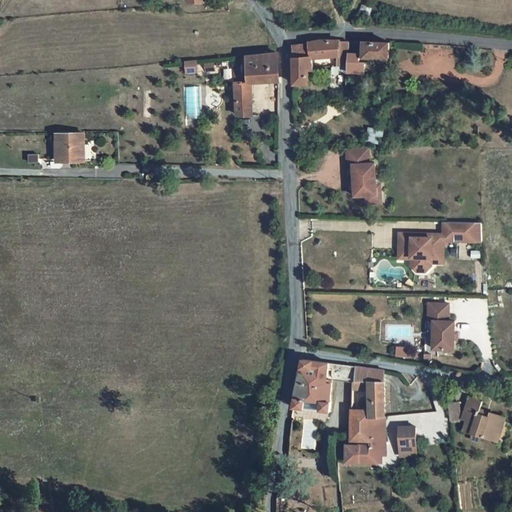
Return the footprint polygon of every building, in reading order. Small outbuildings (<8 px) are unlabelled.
[(371,58),(372,40),(347,41),(347,57),(371,58)] [(308,42),(291,43),(290,81),(305,81),(305,67),(308,67),(308,56),(308,42)] [(323,42),(308,42),(308,56),(322,56),(321,67),(332,67),(333,43),(323,43),(323,42)] [(252,85),(276,83),(274,53),(247,55),(247,62),(241,62),(242,68),(235,69),(236,117),(253,116),(252,85)] [(368,126),(365,140),(380,143),(383,130),(368,126)] [(62,155),(81,156),(81,138),(86,138),(86,128),(60,128),(59,144),(63,144),(62,155)] [(359,160),(358,144),(351,144),(336,143),(337,161),(342,161),(342,173),(342,180),(343,193),(354,193),(365,192),(365,182),(364,160),(359,160)] [(369,181),(365,182),(365,192),(354,193),(354,200),(369,200),(369,181)] [(401,254),(401,261),(406,267),(415,268),(421,262),(421,259),(421,254),(433,255),(434,241),(437,241),(438,237),(473,239),(472,220),(434,218),(434,231),(422,230),(422,234),(405,233),(405,230),(395,229),(395,236),(389,236),(389,249),(401,249),(401,254)] [(441,301),(421,301),(420,318),(426,318),(426,328),(425,338),(425,346),(445,347),(446,336),(446,330),(446,319),(440,319),(441,301)] [(396,345),(395,356),(407,357),(408,346),(396,345)] [(297,355),(290,399),(324,403),(325,380),(350,381),(352,381),(354,362),(312,356),(312,357),(297,355)] [(352,381),(350,381),(350,409),(367,409),(368,414),(382,414),(379,366),(354,362),(352,381)] [(496,422),(499,412),(483,406),(482,411),(473,408),(475,403),(477,396),(464,391),(456,412),(461,414),(458,424),(487,435),(492,421),(496,422)] [(368,440),(367,416),(368,414),(367,409),(350,409),(348,439),(368,440)] [(382,414),(368,414),(367,416),(368,440),(368,444),(345,444),(346,466),(380,463),(379,450),(384,449),(382,414)] [(492,421),(487,435),(491,436),(496,422),(492,421)] [(417,425),(398,426),(399,445),(419,443),(417,425)]
